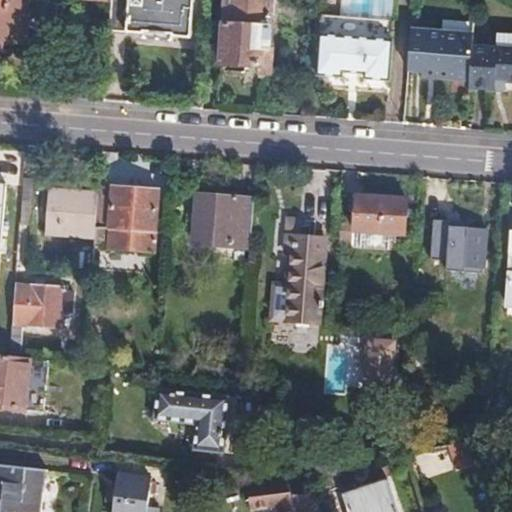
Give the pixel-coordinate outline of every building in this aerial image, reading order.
[(0,0),(0,41),(23,43),(27,0),(0,0)] [(106,12),(190,19),(191,0),(106,0),(106,7),(106,12)] [(254,73),(267,74),(268,48),(263,48),(266,0),(221,0),(217,63),(253,66),(254,73)] [(315,76),(387,80),(390,0),(338,0),(337,17),(319,16),(315,76)] [(189,37),(190,19),(106,12),(105,31),(141,33),(141,31),(169,33),(169,35),(189,37)] [(467,78),(470,47),(471,32),(407,27),(404,68),(419,69),(419,75),(467,78)] [(511,82),(511,35),(495,34),(493,49),(470,47),(467,78),(467,88),(493,90),(493,81),(505,82),(511,82)] [(504,91),(505,82),(493,81),(493,90),(504,91)] [(31,222),(34,181),(23,181),(22,199),(21,221),(31,222)] [(158,191),(98,187),(98,195),(95,227),(154,232),(158,191)] [(95,227),(98,195),(49,191),(46,234),(94,237),(95,227)] [(249,246),(253,199),(196,195),(192,241),(249,246)] [(21,221),(22,199),(0,197),(0,328),(11,330),(12,325),(21,221)] [(376,250),(380,199),(352,197),(350,230),(358,231),(357,248),(376,250)] [(405,201),(380,199),(376,250),(392,252),(392,234),(403,235),(405,201)] [(470,276),(474,219),(454,216),(454,214),(428,213),(422,266),(432,267),(432,273),(470,276)] [(153,251),(154,232),(95,227),(94,237),(94,247),(153,251)] [(248,262),(249,246),(192,241),(191,256),(248,262)] [(286,337),(317,339),(323,255),(284,253),(283,271),(290,271),(286,337)] [(16,326),(20,326),(59,330),(63,288),(20,286),(16,326)] [(12,325),(11,330),(9,358),(17,359),(20,326),(16,326),(12,325)] [(368,338),(365,391),(395,392),(397,340),(368,338)] [(324,391),(364,392),(365,340),(326,339),(324,391)] [(75,365),(85,366),(86,351),(76,350),(75,365)] [(9,358),(0,356),(0,410),(22,413),(29,360),(17,359),(9,358)] [(218,455),(223,397),(152,391),(149,421),(190,426),(189,452),(218,455)] [(417,446),(415,434),(401,436),(402,448),(417,446)] [(336,484),(328,461),(311,463),(319,489),(336,484)] [(0,511),(43,511),(47,471),(0,465),(0,511)] [(146,511),(150,478),(115,474),(111,511),(146,511)] [(194,489),(195,474),(176,474),(175,488),(194,489)] [(395,511),(385,480),(342,494),(348,511),(395,511)] [(285,482),(259,485),(266,507),(276,506),(277,511),(312,511),(306,494),(290,496),(285,482)] [(266,507),(259,485),(246,487),(249,509),(266,507)]
